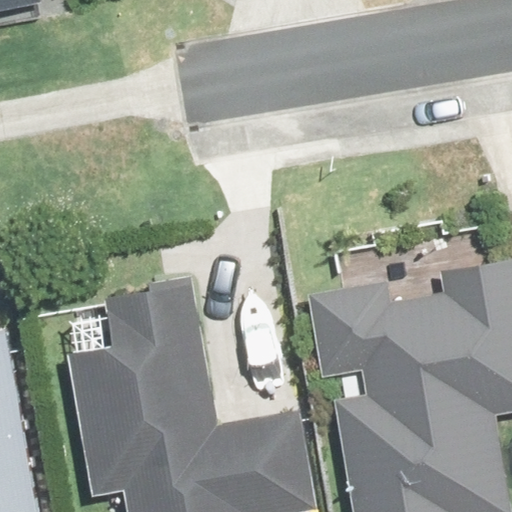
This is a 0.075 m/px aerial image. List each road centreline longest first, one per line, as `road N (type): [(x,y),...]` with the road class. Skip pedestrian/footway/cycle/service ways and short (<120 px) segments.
road 1 (residential): [(511,35),(335,67)]
road 2 (residential): [(335,67),(170,94)]
